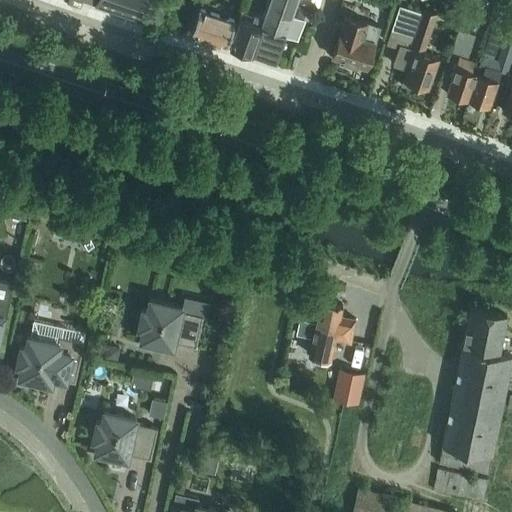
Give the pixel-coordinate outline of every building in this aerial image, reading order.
[(95,0),(95,1),(139,16),(144,0),(95,0)] [(202,0),(191,34),(225,45),(234,18),(229,16),(233,6),(216,1),(215,4),(202,0)] [(268,0),(260,24),(261,24),(261,25),(252,53),(276,61),(295,0),(268,0)] [(393,64),(408,69),(405,79),(403,79),(401,85),(411,89),(413,84),(428,89),(439,58),(424,53),(438,13),(423,8),(422,11),(399,4),(387,44),(398,48),(393,64)] [(367,69),(376,41),(363,37),(368,23),(346,16),(332,57),(367,69)] [(229,46),(252,53),(261,25),(238,17),(229,46)] [(471,55),(477,35),(462,30),(455,50),(471,55)] [(498,58),(511,62),(511,59),(511,34),(506,33),(498,58)] [(447,94),(467,101),(477,74),(471,72),(475,62),(459,57),(447,94)] [(477,74),(467,101),(489,108),(501,71),(485,65),(481,76),(477,74)] [(8,197),(6,206),(10,207),(29,211),(31,202),(8,197)] [(86,220),(81,234),(90,238),(96,223),(86,220)] [(142,308),(138,326),(143,327),(140,339),(144,339),(143,344),(159,348),(160,343),(173,346),(174,341),(196,346),(203,315),(181,310),(182,306),(150,298),(147,310),(142,308)] [(296,333),(311,337),(311,338),(312,338),(309,354),(331,359),(335,339),(351,342),(355,319),(340,316),(342,303),(319,299),(315,320),(300,317),(296,333)] [(438,462),(488,473),(492,456),(511,360),(511,355),(499,353),(507,315),(468,307),(459,348),(462,348),(442,445),(438,462)] [(19,376),(22,377),(21,381),(37,385),(38,381),(51,383),(52,376),(75,381),(84,342),(59,336),(58,343),(28,336),(25,347),(21,346),(16,364),(21,365),(19,376)] [(106,343),(103,357),(117,361),(120,346),(106,343)] [(334,397),(334,398),(359,403),(365,373),(340,368),(337,383),(334,397)] [(152,397),(148,414),(163,417),(167,401),(152,397)] [(101,421),(97,420),(93,438),(97,439),(95,451),(98,451),(97,456),(113,460),(114,455),(127,458),(128,453),(150,458),(157,427),(135,422),(136,417),(104,410),(101,421)] [(181,450),(179,461),(186,463),(193,460),(194,453),(181,450)] [(196,453),(193,469),(202,471),(205,455),(196,453)] [(433,490),(455,495),(483,501),(488,479),(437,468),(433,490)] [(358,488),(352,511),(391,511),(395,497),(358,488)] [(175,492),(173,504),(170,511),(228,511),(197,505),(199,497),(175,492)] [(453,511),(403,499),(399,511),(453,511)]
